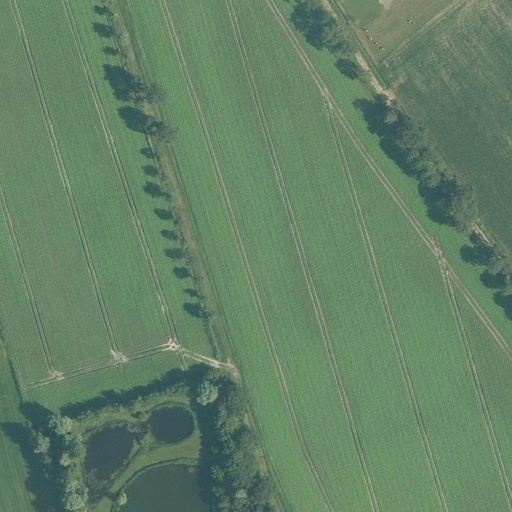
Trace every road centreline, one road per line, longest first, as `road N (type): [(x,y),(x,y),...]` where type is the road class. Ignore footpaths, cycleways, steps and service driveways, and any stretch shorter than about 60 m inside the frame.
road 1 (track): [(282,511),(118,0)]
road 2 (track): [(322,0),(511,278)]
